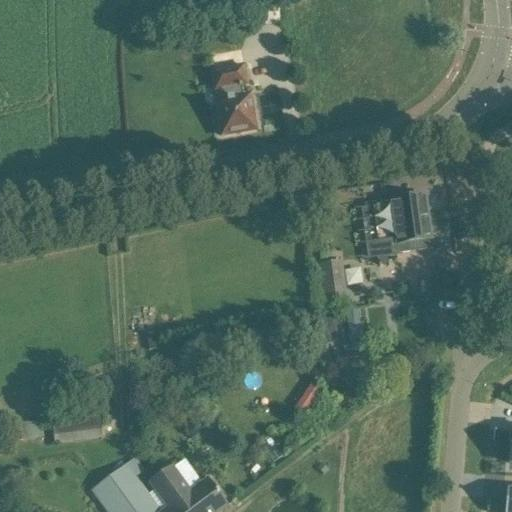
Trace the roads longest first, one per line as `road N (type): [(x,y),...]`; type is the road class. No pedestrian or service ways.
road 1 (tertiary): [(0,232),(410,144),(441,130),(484,83)]
road 2 (residential): [(458,372),(482,179)]
road 3 (tertiary): [(449,511),(458,372)]
